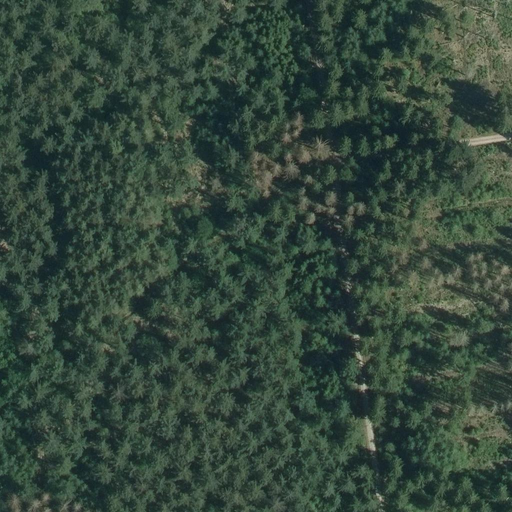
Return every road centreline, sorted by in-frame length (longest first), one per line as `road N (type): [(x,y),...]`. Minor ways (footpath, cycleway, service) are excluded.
road 1 (track): [(0,411),(332,164)]
road 2 (track): [(381,511),(332,164)]
road 3 (track): [(332,164),(511,139)]
road 4 (track): [(332,164),(310,0)]
